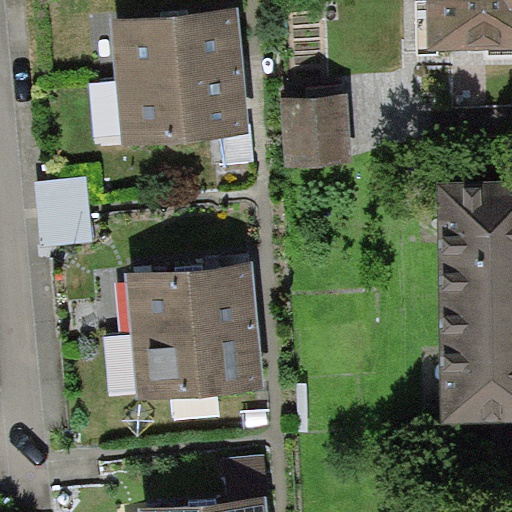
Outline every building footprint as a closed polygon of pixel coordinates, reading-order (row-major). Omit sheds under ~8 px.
[(511,0),(426,0),(427,52),(511,50),(511,0)] [(238,8),(110,19),(122,148),(250,136),(238,8)] [(282,99),(286,167),(352,164),(348,95),(282,99)] [(41,245),(94,241),(89,175),(36,179),(41,245)] [(441,424),(511,422),(511,183),(436,185),(441,424)] [(251,263),(126,273),(137,402),(262,392),(251,263)] [(269,483),(267,453),(223,457),(226,487),(269,483)] [(267,511),(266,496),(137,509),(137,511),(267,511)]
